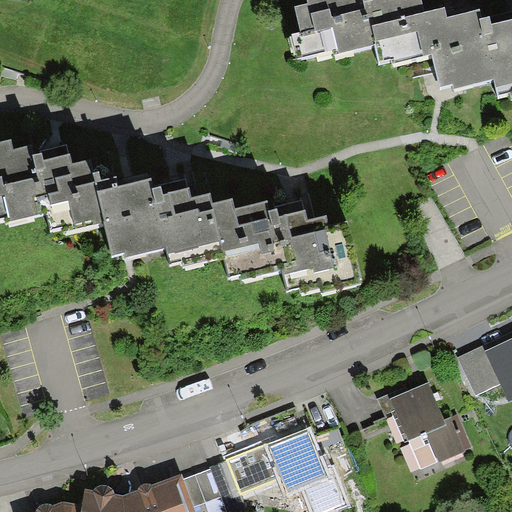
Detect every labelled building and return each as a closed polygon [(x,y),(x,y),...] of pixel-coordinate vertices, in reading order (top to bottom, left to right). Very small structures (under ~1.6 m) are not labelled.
[(291,35),(297,60),(335,51),(337,56),(415,38),(420,60),(430,58),(437,89),(450,86),(452,93),(492,84),(495,92),(511,88),(511,27),(489,33),(487,25),(480,26),(478,17),(445,25),(443,15),(426,19),(421,0),(399,0),(398,0),(307,0),(309,5),(295,8),(301,32),(291,35)] [(11,142),(0,144),(0,222),(45,212),(51,238),(102,226),(111,264),(163,252),(165,260),(221,247),(229,282),(286,269),(292,295),(322,288),(324,294),(365,285),(350,221),(334,225),(332,217),(311,222),(309,211),(297,214),(282,218),(281,211),(272,213),(270,203),(238,210),(235,200),(224,203),(214,205),(212,196),(196,199),(194,191),(161,199),(159,193),(153,195),(151,185),(121,192),(118,181),(99,185),(93,161),(71,166),(70,163),(58,166),(45,169),(42,157),(35,159),(32,147),(13,151),(11,142)] [(511,338),(486,351),(503,385),(511,402),(511,401),(511,338)] [(475,397),(503,385),(486,351),(483,344),(456,357),(475,397)] [(429,382),(392,399),(397,410),(391,413),(403,441),(408,439),(422,470),(472,448),(457,414),(445,419),(429,382)] [(227,459),(228,461),(241,495),(282,479),(295,511),(336,511),(348,507),(330,465),(324,467),(309,429),(267,445),(267,443),(227,459)] [(210,467),(211,469),(222,497),(227,511),(238,511),(247,509),(241,495),(228,461),(210,467)] [(211,469),(183,480),(194,508),(222,497),(211,469)] [(195,511),(194,508),(183,480),(182,475),(124,496),(124,511),(195,511)] [(124,511),(124,496),(115,494),(113,490),(108,487),(103,486),(97,488),(94,491),(85,490),(82,505),(80,511),(124,511)] [(80,511),(82,505),(63,502),(53,505),(49,504),(45,504),(41,506),(38,509),(36,511),(80,511)]
